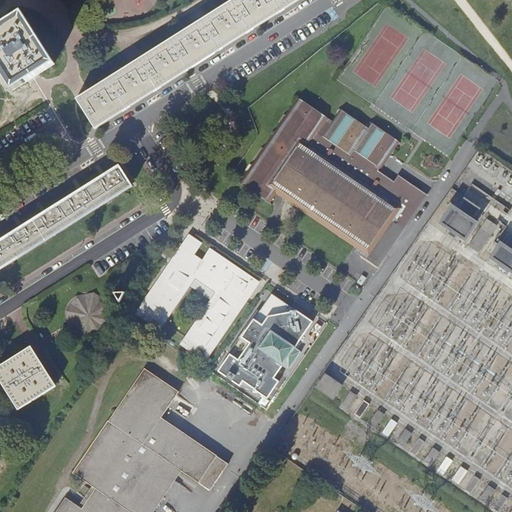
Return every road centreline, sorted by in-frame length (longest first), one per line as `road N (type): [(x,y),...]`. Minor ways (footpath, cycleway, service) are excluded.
road 1 (residential): [(0,313),(173,201),(177,182),(137,122)]
road 2 (residential): [(137,122),(329,0)]
road 3 (residential): [(0,208),(137,122)]
